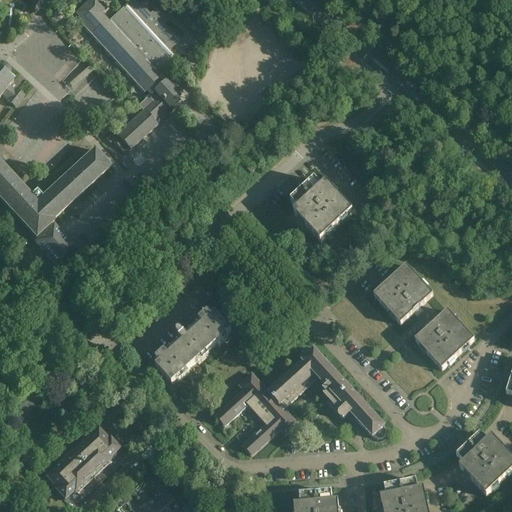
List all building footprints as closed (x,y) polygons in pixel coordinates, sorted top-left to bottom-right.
[(95,0),(91,0),(75,15),(85,25),(82,27),(144,94),(146,92),(150,96),(139,107),(141,109),(109,138),(107,140),(112,146),(114,144),(121,151),(126,156),(130,152),(157,127),(170,116),(165,111),(168,108),(169,109),(180,99),(165,83),(164,84),(155,74),(171,60),(166,54),(164,52),(166,50),(168,52),(180,42),(164,25),(167,22),(157,10),(151,16),(136,0),(134,0),(127,7),(129,10),(127,12),(124,9),(109,23),(101,15),(106,11),(95,0)] [(73,17),(66,24),(71,30),(79,23),(73,17)] [(24,98),(16,91),(15,92),(9,87),(13,82),(9,79),(9,78),(10,77),(10,76),(10,75),(10,74),(10,73),(10,72),(9,71),(9,70),(8,69),(7,68),(6,68),(5,67),(4,67),(3,67),(2,67),(1,67),(0,67),(0,98),(2,97),(8,101),(7,102),(15,109),(24,98)] [(110,169),(98,156),(94,152),(42,199),(36,192),(30,198),(0,164),(0,201),(37,241),(34,243),(58,269),(77,252),(54,226),(53,226),(52,225),(54,223),(52,222),(110,169)] [(335,197),(334,196),(334,195),(333,195),(333,194),(333,193),(333,192),(332,192),(326,185),(322,189),(315,181),(291,203),(298,211),(294,215),(321,244),(353,214),(341,201),(343,200),(341,197),(335,197)] [(117,222),(124,229),(131,222),(124,215),(117,222)] [(116,224),(110,230),(117,237),(123,231),(116,224)] [(407,268),(401,272),(374,298),(401,327),(414,315),(417,317),(422,312),(420,309),(434,297),(407,268)] [(448,313),(442,318),(435,325),(432,323),(427,328),(429,330),(415,343),(442,372),(475,342),(448,313)] [(165,352),(157,359),(157,360),(156,361),(156,362),(157,362),(157,363),(158,364),(159,364),(160,364),(156,368),(172,386),(232,332),(216,314),(211,318),(211,317),(211,316),(211,315),(210,315),(210,314),(209,314),(208,314),(207,314),(207,315),(199,321),(202,324),(197,328),(190,333),(186,337),(184,335),(182,333),(181,332),(180,332),(179,332),(178,332),(178,333),(177,333),(177,334),(177,335),(178,336),(180,339),(179,339),(181,341),(177,345),(171,351),(167,355),(165,352)] [(341,414),(340,414),(340,415),(340,416),(339,416),(339,417),(340,418),(340,419),(341,420),(342,421),(343,421),(344,421),(345,421),(346,420),(351,415),(373,440),(374,439),(375,440),(376,441),(377,441),(378,441),(379,441),(380,441),(381,441),(382,441),(383,440),(384,440),(384,439),(385,438),(386,437),(386,436),(386,435),(386,434),(386,433),(386,432),(386,431),(385,430),(384,429),(385,428),(315,351),(314,352),(313,351),(312,351),(311,350),(310,350),(309,350),(308,350),(307,350),(306,350),(305,351),(304,351),(303,352),(303,353),(302,353),(302,354),(301,355),(301,356),(301,357),(301,358),(301,359),(302,360),(302,361),(303,362),(302,363),(303,364),(269,395),(252,376),(240,387),(244,392),(216,419),(225,429),(249,407),(267,427),(243,448),(252,458),(281,432),(286,437),(298,426),(285,411),(318,380),(325,387),(321,390),(326,395),(324,396),(341,414)] [(109,443),(98,431),(46,479),(57,491),(55,492),(64,502),(70,497),(70,498),(115,457),(114,456),(119,451),(110,442),(109,443)] [(481,435),(475,441),(456,458),(462,463),(464,466),(460,469),(487,499),(511,475),(511,460),(492,439),(488,443),(485,440),(481,436),(481,435)] [(416,482),(409,483),(384,489),(386,495),(387,499),(381,500),(383,511),(428,511),(424,491),(419,492),(418,488),(416,482)] [(177,511),(180,510),(162,490),(159,493),(163,498),(158,503),(165,511),(177,511)] [(295,511),(339,511),(339,504),(333,504),(332,494),(300,496),(300,507),(295,507),(295,511)] [(123,501),(126,504),(132,499),(129,495),(123,501)] [(165,511),(158,503),(151,509),(143,500),(141,503),(144,506),(148,511),(165,511)]
